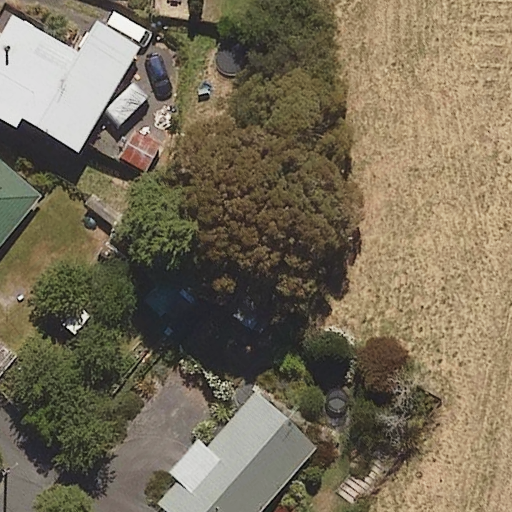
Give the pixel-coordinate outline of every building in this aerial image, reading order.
[(195,0),(156,0),(157,16),(196,15),(195,0)] [(16,26),(0,54),(0,132),(21,144),(27,134),(82,164),(143,54),(97,29),(79,61),(16,26)] [(0,252),(44,199),(0,162),(0,252)] [(199,307),(166,271),(139,296),(171,332),(199,307)] [(183,499),(171,511),(265,511),(318,447),(260,400),(210,460),(202,453),(172,490),(183,499)]
